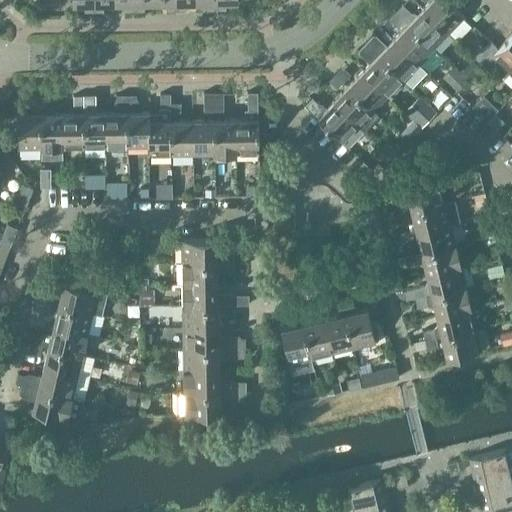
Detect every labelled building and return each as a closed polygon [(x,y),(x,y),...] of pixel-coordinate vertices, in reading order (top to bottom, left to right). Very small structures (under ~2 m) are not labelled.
[(72,0),(73,4),(84,4),(85,11),(94,10),(93,0),(72,0)] [(114,0),(93,0),(94,10),(104,10),(104,3),(114,3),(114,0)] [(114,0),(114,3),(125,3),(125,10),(135,10),(134,0),(114,0)] [(134,0),(135,10),(144,10),(144,3),(155,2),(155,0),(134,0)] [(155,0),(155,2),(166,2),(166,9),(176,9),(175,0),(155,0)] [(175,0),(176,9),(185,9),(185,2),(196,2),(195,0),(175,0)] [(195,0),(196,2),(207,2),(207,9),(216,9),(216,0),(195,0)] [(216,0),(216,9),(226,8),(226,1),(238,1),(237,0),(216,0)] [(447,0),(427,0),(430,2),(423,8),(448,32),(464,16),(447,0)] [(396,12),(404,19),(411,12),(403,4),(396,12)] [(411,12),(404,19),(433,48),(448,32),(423,8),(417,15),(415,13),(411,12)] [(404,19),(396,12),(389,19),(397,27),(404,19)] [(433,48),(404,19),(397,27),(397,31),(399,33),(393,39),(418,63),(433,48)] [(507,71),(511,66),(511,34),(498,49),(487,61),(492,66),(497,61),(507,71)] [(373,35),(366,42),(374,50),(381,43),(373,35)] [(381,43),(374,50),(403,79),(418,63),(393,39),(386,46),(385,45),(381,43)] [(490,41),(474,58),(482,65),(487,61),(498,49),(490,41)] [(359,50),(367,57),(374,50),(366,42),(359,50)] [(370,63),(363,70),(388,94),(390,93),(394,90),(399,85),(402,80),(403,79),(374,50),(367,57),(369,62),(370,63)] [(475,59),(460,74),(468,81),(482,66),(475,59)] [(336,74),(344,81),(351,74),(343,66),(336,74)] [(363,70),(348,86),(373,110),(388,94),(363,70)] [(344,81),(336,74),(329,81),(337,88),(344,81)] [(333,101),(358,125),(364,131),(379,115),(373,110),(348,86),(333,101)] [(214,92),(204,93),(204,113),(214,113),(214,92)] [(224,92),(214,92),(214,113),(224,113),(224,92)] [(248,92),(248,109),(258,109),(258,92),(248,92)] [(161,108),(171,108),(171,103),(170,93),(160,93),(161,103),(161,108)] [(126,95),(127,106),(137,106),(136,94),(126,95)] [(84,107),(83,95),(73,95),(74,107),(84,107)] [(83,95),(84,107),(94,106),(93,95),(83,95)] [(116,95),(117,106),(127,106),(126,95),(116,95)] [(40,107),(40,96),(30,96),(30,107),(40,107)] [(40,96),(40,107),(50,107),(50,96),(40,96)] [(426,122),(437,111),(421,96),(411,107),(426,122)] [(305,105),(313,113),(320,106),(312,98),(305,105)] [(317,117),(342,142),(348,147),(364,131),(358,125),(333,101),(324,110),(320,106),(313,113),(317,117)] [(181,103),(171,103),(171,108),(171,114),(181,114),(181,103)] [(106,147),(127,147),(127,112),(127,106),(117,106),(114,109),(114,112),(105,112),(106,147)] [(127,147),(149,146),(149,120),(150,120),(150,114),(150,111),(139,112),(139,109),(137,106),(127,106),(127,112),(127,147)] [(18,148),(41,148),(40,107),(30,107),(30,114),(18,114),(18,148)] [(50,107),(40,107),(41,148),(62,148),(62,113),(53,113),(53,110),(50,107)] [(149,155),(171,155),(171,120),(171,114),(171,108),(161,108),(161,114),(150,114),(150,120),(149,120),(149,146),(149,155)] [(236,119),(236,154),(259,153),(258,119),(258,109),(248,109),(245,110),(245,119),(236,119)] [(84,147),(106,147),(105,112),(84,113),(84,147)] [(62,148),(84,147),(84,113),(62,113),(62,148)] [(214,119),(193,120),(193,155),(215,154),(214,119)] [(236,119),(214,119),(215,154),(236,154),(236,119)] [(193,120),(171,120),(171,155),(193,155),(193,120)] [(406,188),(412,210),(445,202),(440,180),(406,188)] [(19,193),(30,197),(33,188),(23,184),(19,193)] [(30,197),(19,193),(16,202),(26,207),(30,197)] [(392,204),(395,214),(406,211),(403,202),(392,204)] [(412,210),(417,231),(451,223),(445,202),(412,210)] [(406,211),(395,214),(397,224),(408,221),(406,211)] [(417,231),(422,252),(456,244),(451,223),(417,231)] [(3,233),(14,237),(18,228),(7,224),(3,233)] [(14,237),(3,233),(0,241),(0,242),(10,247),(14,237)] [(182,240),(182,262),(217,262),(216,239),(182,240)] [(403,246),(405,256),(416,254),(413,244),(403,246)] [(425,265),(427,273),(461,265),(456,244),(422,252),(416,254),(405,256),(407,266),(418,263),(425,265)] [(223,252),(223,262),(234,261),(234,252),(223,252)] [(223,262),(223,272),(234,271),(234,261),(223,262)] [(182,262),(182,284),(217,283),(217,262),(182,262)] [(424,286),(426,296),(466,286),(461,265),(427,273),(429,283),(427,283),(425,286),(424,286)] [(503,270),(502,265),(487,268),(489,279),(504,276),(503,270)] [(55,293),(52,303),(92,313),(102,315),(107,293),(64,282),(61,292),(59,292),(55,293)] [(182,284),(183,306),(224,305),(223,295),(220,292),(217,292),(217,283),(182,284)] [(415,298),(426,296),(424,286),(403,291),(405,301),(415,298)] [(466,286),(426,296),(428,305),(432,307),(435,306),(437,315),(471,307),(466,286)] [(37,289),(35,299),(52,303),(55,293),(37,289)] [(341,297),(344,308),(354,306),(351,294),(341,297)] [(224,305),(235,305),(245,305),(245,295),(223,295),(224,305)] [(428,305),(426,296),(415,298),(417,308),(428,305)] [(344,308),(341,297),(332,299),(334,310),(344,308)] [(35,299),(33,309),(50,313),(52,303),(35,299)] [(56,316),(53,325),(87,334),(92,313),(52,303),(50,313),(53,316),(56,316)] [(183,306),(183,327),(218,326),(218,318),(220,318),(224,315),(224,305),(183,306)] [(235,305),(224,305),(224,315),(235,315),(235,305)] [(299,307),(302,318),(312,316),(309,305),(299,307)] [(354,306),(344,308),(353,348),(375,342),(367,308),(357,311),(357,308),(354,306)] [(302,318),(299,307),(290,309),(292,320),(302,318)] [(434,328),(436,338),(442,336),(476,328),(471,307),(437,315),(439,325),(437,325),(434,328)] [(333,317),(324,319),(332,353),(353,348),(344,308),(334,310),(332,314),(333,317)] [(312,316),(302,318),(311,358),(332,353),(324,319),(316,321),(315,318),(312,316)] [(302,318),(292,320),(290,324),(291,327),(281,329),(289,363),(291,363),(293,372),(313,367),(311,358),(302,318)] [(45,335),(42,345),(82,355),(87,334),(53,325),(51,334),(48,333),(45,335)] [(218,326),(183,327),(183,349),(224,348),(224,338),(222,336),(218,336),(218,326)] [(423,330),(425,340),(436,338),(434,328),(423,330)] [(476,328),(442,336),(447,358),(481,350),(476,328)] [(25,341),(32,342),(42,345),(45,335),(27,331),(25,341)] [(224,338),(224,348),(235,348),(235,338),(224,338)] [(436,338),(425,340),(427,350),(438,347),(436,338)] [(42,345),(32,342),(29,352),(40,355),(42,345)] [(48,346),(43,367),(77,376),(82,355),(48,346)] [(224,348),(183,349),(184,370),(219,370),(218,361),(222,360),(224,358),(224,348)] [(224,348),(224,358),(236,358),(235,348),(224,348)] [(395,366),(382,369),(385,381),(398,378),(395,366)] [(35,377),(32,387),(72,397),(77,376),(43,367),(41,376),(39,376),(35,377)] [(385,381),(382,369),(358,374),(361,386),(385,381)] [(219,370),(184,370),(184,392),(225,391),(225,381),(221,379),(219,379),(219,370)] [(21,384),(32,387),(35,377),(17,373),(15,383),(21,384)] [(225,381),(225,391),(246,391),(246,381),(225,381)] [(32,387),(21,384),(19,394),(30,397),(32,387)] [(72,397),(32,387),(30,397),(33,400),(35,401),(33,410),(79,421),(84,399),(72,397)] [(176,392),(176,415),(219,414),(219,404),(222,404),(225,401),(225,391),(184,392),(176,392)] [(225,391),(225,401),(246,401),(246,391),(225,391)] [(469,457),(474,480),(510,471),(504,449),(469,457)] [(460,472),(458,460),(447,463),(450,475),(460,472)] [(474,480),(480,501),(511,492),(511,480),(510,471),(474,480)] [(395,475),(397,488),(408,485),(405,473),(395,475)] [(348,487),(353,509),(388,500),(383,478),(348,487)] [(511,511),(511,492),(480,501),(482,511),(511,511)] [(391,511),(388,500),(353,509),(353,511),(391,511)]
